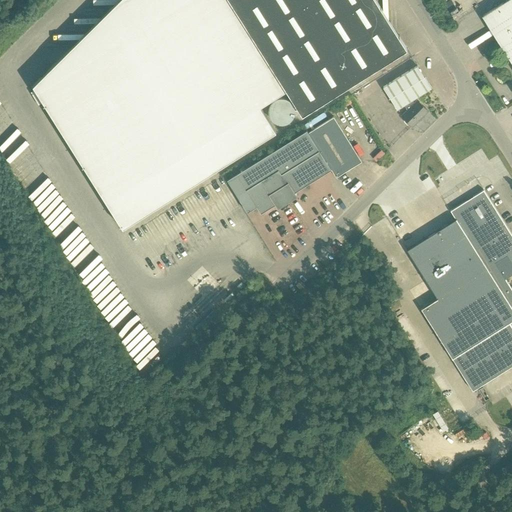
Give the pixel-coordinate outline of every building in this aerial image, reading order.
[(118,0),(33,85),(123,228),(276,132),(260,106),(286,90),(302,116),(407,50),(398,35),(390,36),(390,22),(382,23),(381,9),(375,0),(118,0)] [(450,0),(445,3),(449,10),(454,7),(450,0)] [(511,0),(507,0),(495,8),(483,16),(511,61),(511,0)] [(383,87),(397,110),(403,106),(407,110),(401,116),(412,127),(428,111),(417,101),(414,103),(411,101),(431,88),(417,66),(383,87)] [(306,130),(236,174),(227,180),(247,212),(256,206),(261,213),(276,204),(278,206),(295,196),(293,193),(331,169),(336,178),(362,162),(333,116),(308,132),(306,130)] [(369,149),(373,153),(380,147),(376,143),(369,149)] [(228,188),(227,189),(219,174),(208,180),(225,209),(236,203),(228,188)] [(475,195),(450,211),(455,219),(431,234),(472,299),(447,315),(437,298),(421,308),(472,390),(511,365),(511,235),(509,231),(503,235),(499,228),(505,224),(494,206),(491,202),(489,198),(486,194),(484,190),(475,195)] [(503,235),(509,231),(505,224),(499,228),(503,235)] [(472,299),(431,234),(406,249),(437,298),(447,315),(472,299)]
